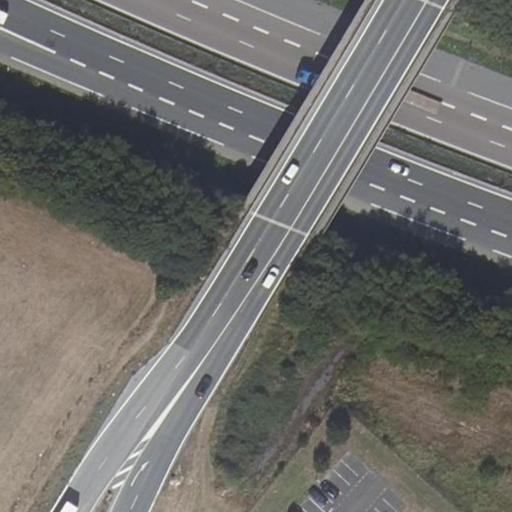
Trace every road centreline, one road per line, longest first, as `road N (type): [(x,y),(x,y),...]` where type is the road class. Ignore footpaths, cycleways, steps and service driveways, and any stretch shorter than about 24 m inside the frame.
road 1 (secondary): [(389,0),(76,511)]
road 2 (secondary): [(129,511),(418,0)]
road 3 (trunk): [(91,57),(511,229)]
road 4 (trunk): [(511,136),(156,0)]
